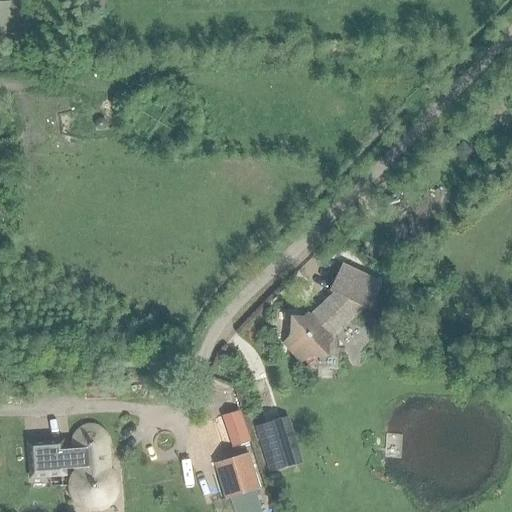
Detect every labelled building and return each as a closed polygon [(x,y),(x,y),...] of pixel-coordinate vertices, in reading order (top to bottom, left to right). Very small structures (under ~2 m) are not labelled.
[(0,38),(43,37),(41,0),(0,0),(9,0),(9,2),(0,2),(0,38)] [(97,118),(94,122),(94,127),(98,130),(103,130),(106,126),(106,121),(102,118),(97,118)] [(290,338),(289,339),(284,344),(301,361),(304,358),(306,357),(307,356),(309,355),(311,355),(314,355),(326,355),(326,344),(365,308),(368,310),(381,282),(343,264),(330,291),(332,292),(303,319),(292,319),(291,332),(291,334),(291,336),(290,338)] [(239,410),(221,416),(231,447),(249,441),(239,410)] [(269,473),(301,463),(286,417),(254,427),(269,473)] [(75,445),(75,449),(61,450),(61,442),(29,445),(31,477),(63,474),(63,470),(77,469),(77,473),(74,476),(73,479),(72,481),(71,484),(71,486),(71,489),(72,492),(72,494),(73,497),(74,499),(76,501),(78,503),(80,505),(82,506),(84,507),(87,508),(89,509),(92,509),(95,509),(97,509),(100,508),(102,507),(104,506),(107,504),(108,502),(110,500),(112,498),(113,496),(114,493),(114,491),(114,488),(114,485),(114,483),(113,480),(112,478),(111,475),(109,473),(107,472),(104,445),(104,442),(103,440),(102,438),(101,436),(99,435),(98,433),(96,432),(94,432),(91,431),(89,431),(87,431),(85,432),(83,433),(81,434),(79,435),(78,437),(77,439),(76,441),(75,443),(75,445)] [(250,452),(221,462),(233,496),(262,486),(250,452)] [(233,511),(260,511),(254,491),(229,499),(233,511)]
